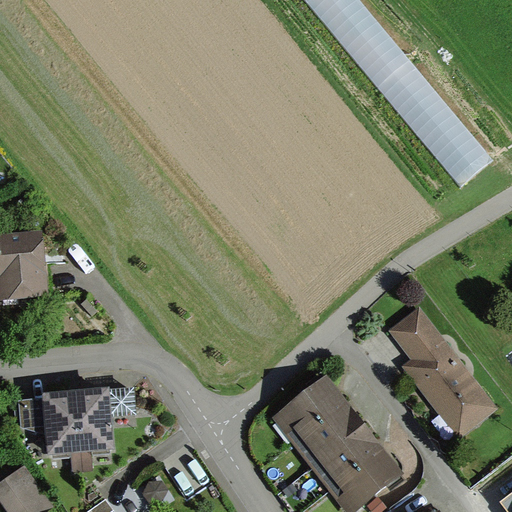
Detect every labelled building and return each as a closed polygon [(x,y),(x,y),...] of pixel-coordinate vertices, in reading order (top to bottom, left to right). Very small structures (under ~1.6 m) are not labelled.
[(43,235),(0,238),(0,302),(48,298),(43,235)] [(418,309),(392,328),(415,358),(408,364),(463,436),(496,412),(418,309)] [(323,379),(273,418),(346,511),(358,511),(401,479),(323,379)] [(65,399),(20,404),(23,429),(46,437),(48,460),(113,454),(107,395),(83,398),(65,399)] [(55,511),(26,471),(0,488),(0,499),(9,511),(55,511)] [(91,511),(120,511),(112,499),(91,511)]
